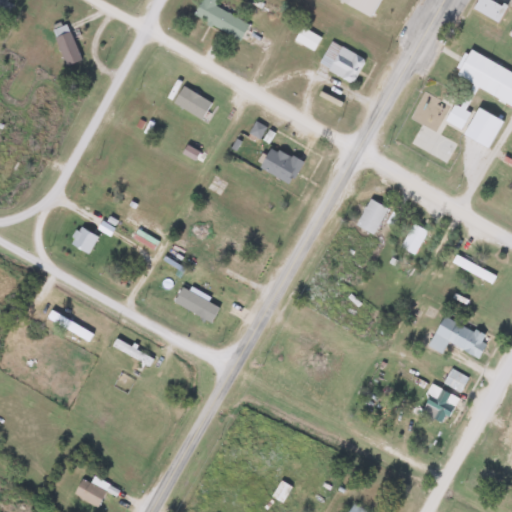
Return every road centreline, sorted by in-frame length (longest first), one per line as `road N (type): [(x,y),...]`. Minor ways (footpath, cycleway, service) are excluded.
road 1 (secondary): [(149,511),(446,0)]
road 2 (residential): [(511,239),(100,0)]
road 3 (residential): [(16,249),(160,0)]
road 4 (residential): [(231,369),(0,240)]
road 5 (residential): [(118,306),(244,85)]
road 6 (residential): [(431,511),(511,370)]
